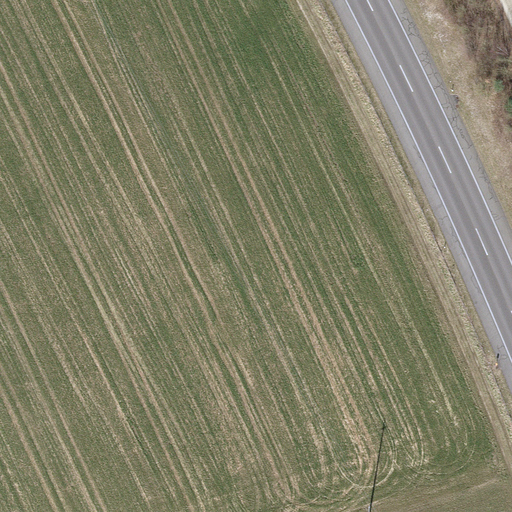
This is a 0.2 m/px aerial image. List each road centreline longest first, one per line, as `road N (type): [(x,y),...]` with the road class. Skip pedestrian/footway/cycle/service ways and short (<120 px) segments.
road 1 (track): [(511,456),(396,178),(302,0)]
road 2 (trunk): [(367,0),(511,303)]
